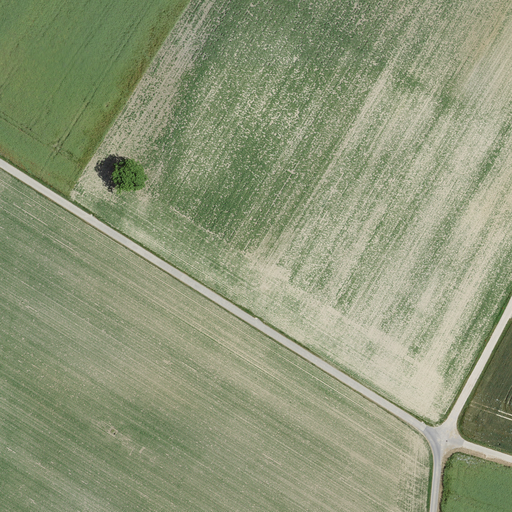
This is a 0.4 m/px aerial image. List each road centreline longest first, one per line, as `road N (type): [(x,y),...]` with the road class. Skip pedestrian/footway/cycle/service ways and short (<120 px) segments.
road 1 (unclassified): [(0,162),(443,438)]
road 2 (unclassified): [(511,304),(443,438)]
